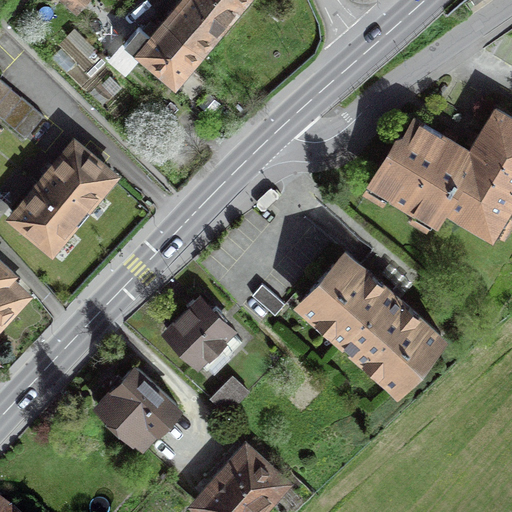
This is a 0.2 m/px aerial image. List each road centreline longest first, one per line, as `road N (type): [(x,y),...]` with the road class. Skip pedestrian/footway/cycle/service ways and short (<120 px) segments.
road 1 (primary): [(0,420),(281,126)]
road 2 (residential): [(511,2),(330,139),(296,137),(281,126)]
road 3 (primary): [(281,126),(423,0)]
